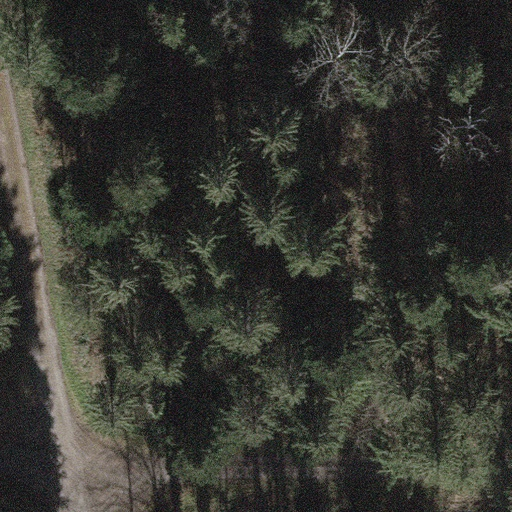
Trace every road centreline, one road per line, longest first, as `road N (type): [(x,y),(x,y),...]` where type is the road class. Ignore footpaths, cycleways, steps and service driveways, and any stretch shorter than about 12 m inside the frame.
road 1 (track): [(511,461),(0,434)]
road 2 (track): [(86,511),(0,96)]
